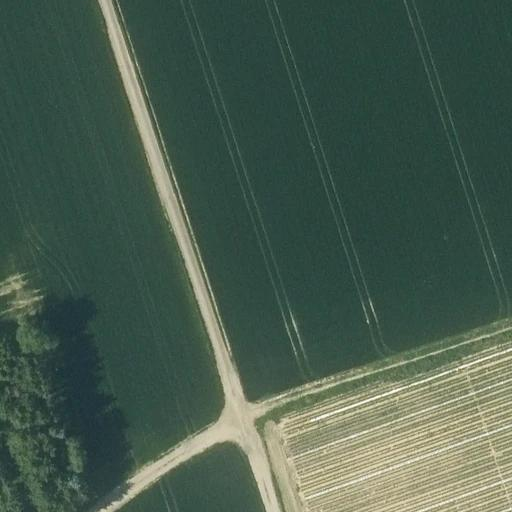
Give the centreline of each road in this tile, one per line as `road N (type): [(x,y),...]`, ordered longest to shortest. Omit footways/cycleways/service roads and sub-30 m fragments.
road 1 (track): [(254,427),(112,0)]
road 2 (track): [(511,339),(254,427)]
road 3 (track): [(254,427),(116,511)]
